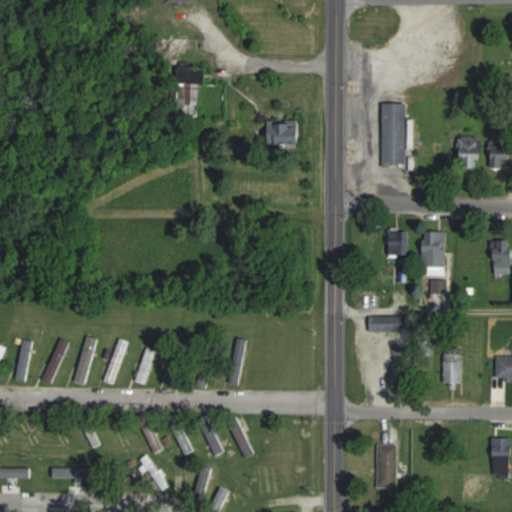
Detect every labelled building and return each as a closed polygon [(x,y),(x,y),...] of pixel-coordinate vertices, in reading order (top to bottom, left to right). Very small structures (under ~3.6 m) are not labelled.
[(201,115),(201,81),(209,81),(209,66),(181,65),(180,114),(201,115)] [(386,101),(386,162),(410,162),(410,101),(386,101)] [(281,141),(305,141),(305,122),(281,122),(281,141)] [(458,157),(464,157),(464,167),(485,167),(485,134),(458,134),(458,157)] [(410,227),(392,227),(392,254),(410,254),(410,227)] [(449,274),(449,230),(427,230),(427,274),(449,274)] [(511,273),(511,239),(497,240),(497,273),(511,273)] [(436,292),(449,291),(448,279),(434,280),(436,292)] [(407,330),(407,314),(372,314),(372,330),(407,330)] [(87,382),(101,338),(90,335),(76,378),(87,382)] [(74,341),(64,336),(45,377),(55,382),(74,341)] [(232,382),(243,383),(248,337),(237,336),(232,382)] [(130,339),(120,337),(109,381),(120,383),(130,339)] [(0,370),(9,345),(0,342),(0,370)] [(137,379),(147,383),(160,350),(150,347),(137,379)] [(191,352),(177,348),(168,380),(182,384),(191,352)] [(465,382),(465,348),(447,348),(447,382),(465,382)] [(499,378),(511,377),(511,355),(499,355),(499,378)] [(246,457),(257,454),(249,428),(259,425),(256,413),(241,418),(244,426),(237,429),(246,457)] [(188,454),(197,450),(183,418),(175,421),(188,454)] [(167,447),(154,423),(146,427),(159,452),(167,447)] [(430,464),(451,464),(451,436),(430,436),(430,464)] [(511,437),(495,437),(495,479),(511,479),(511,437)] [(400,444),(381,444),(381,484),(400,484),(400,444)] [(212,505),(220,509),(234,484),(225,480),(212,505)]
